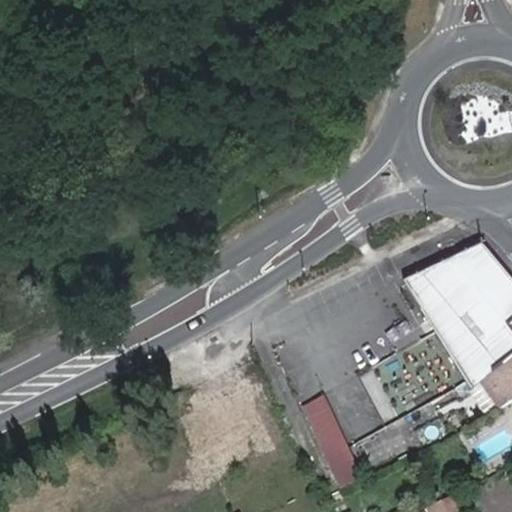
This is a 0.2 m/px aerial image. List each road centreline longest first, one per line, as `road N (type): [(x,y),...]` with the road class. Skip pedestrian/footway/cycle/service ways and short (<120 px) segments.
road 1 (primary): [(0,423),(231,306),(377,209),(447,190)]
road 2 (primary): [(406,120),(374,170),(257,264),(0,400)]
